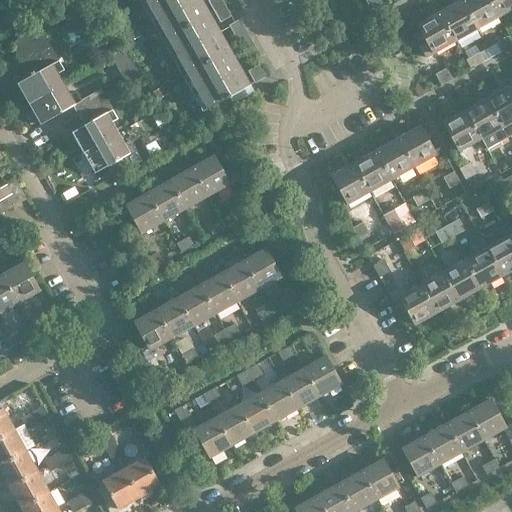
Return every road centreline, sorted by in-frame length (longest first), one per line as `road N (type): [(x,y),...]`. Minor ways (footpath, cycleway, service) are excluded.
road 1 (residential): [(0,389),(103,327),(0,131)]
road 2 (residential): [(406,406),(321,246),(285,139)]
road 3 (residential): [(406,406),(213,511)]
road 4 (residential): [(285,139),(305,97),(258,0)]
